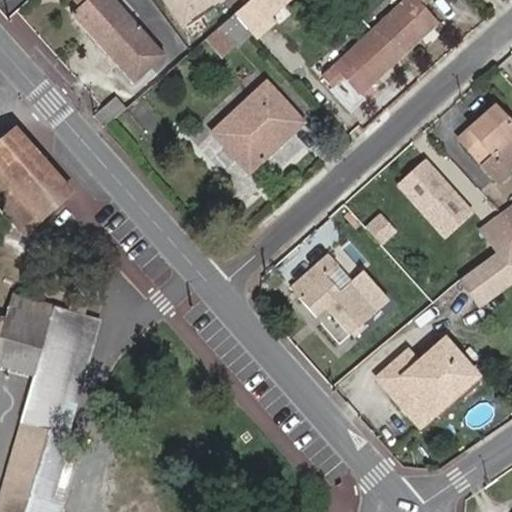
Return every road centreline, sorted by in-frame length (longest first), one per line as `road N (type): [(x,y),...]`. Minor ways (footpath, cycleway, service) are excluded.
road 1 (residential): [(511,28),(222,292)]
road 2 (tertiary): [(222,292),(0,48)]
road 3 (tertiary): [(415,510),(222,292)]
